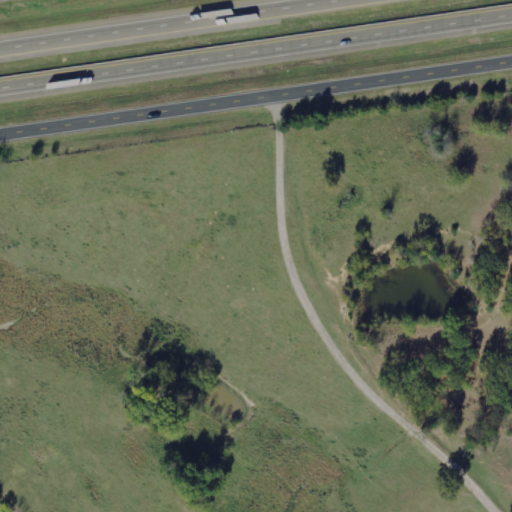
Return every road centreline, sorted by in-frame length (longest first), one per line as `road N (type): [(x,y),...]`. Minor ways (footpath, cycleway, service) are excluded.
road 1 (motorway): [(0,85),(511,10)]
road 2 (tertiary): [(0,130),(511,56)]
road 3 (motorway): [(262,0),(0,39)]
